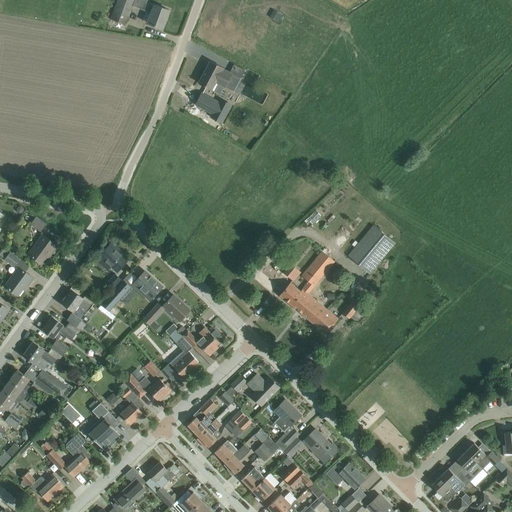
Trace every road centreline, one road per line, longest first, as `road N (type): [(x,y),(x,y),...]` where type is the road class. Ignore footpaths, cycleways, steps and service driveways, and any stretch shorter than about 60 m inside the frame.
road 1 (residential): [(0,358),(98,224),(93,207),(0,189)]
road 2 (unclassified): [(119,204),(201,0)]
road 3 (residential): [(403,490),(257,338)]
road 4 (residential): [(257,338),(119,204)]
road 5 (residential): [(511,412),(471,420),(403,490)]
road 6 (residential): [(161,428),(257,338)]
road 7 (residential): [(68,511),(161,428)]
